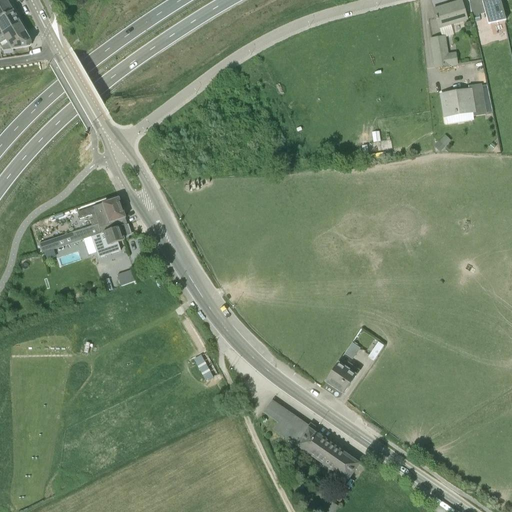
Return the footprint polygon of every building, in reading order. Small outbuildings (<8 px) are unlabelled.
[(0,19),(13,12),(5,0),(3,0),(0,2),(0,19)] [(506,19),(500,0),(488,0),(482,2),(487,16),(489,24),(506,19)] [(439,29),(449,26),(467,21),(461,1),(433,9),(439,29)] [(0,30),(2,34),(3,34),(20,24),(13,12),(0,19),(0,30)] [(0,42),(1,44),(6,41),(7,44),(8,43),(8,44),(25,33),(20,24),(3,34),(2,34),(0,35),(0,42)] [(6,45),(1,48),(3,51),(30,47),(31,44),(25,33),(8,44),(8,43),(7,44),(6,44),(6,45)] [(436,68),(446,66),(457,65),(455,54),(447,55),(444,39),(431,41),(436,68)] [(446,116),(472,112),(469,92),(443,96),(446,116)] [(445,147),(439,141),(434,147),(440,153),(445,147)] [(103,233),(128,225),(118,199),(78,213),(80,219),(92,216),(93,220),(91,221),(93,226),(39,244),(43,254),(45,253),(54,250),(103,233)] [(128,225),(103,233),(99,235),(103,246),(100,247),(103,255),(120,249),(117,241),(124,239),(123,238),(127,236),(129,233),(127,229),(129,228),(128,225)] [(56,257),(54,250),(45,253),(47,260),(56,257)] [(132,271),(117,276),(121,287),(136,282),(132,271)] [(104,281),(107,292),(112,290),(109,279),(104,281)] [(377,360),(387,344),(380,339),(370,355),(377,360)] [(359,350),(352,344),(345,355),(352,360),(359,350)] [(203,354),(196,358),(208,381),(216,377),(203,354)] [(346,366),(340,362),(325,383),(343,396),(359,372),(347,364),(346,366)] [(309,428),(302,423),(301,423),(272,403),(264,414),(279,424),(274,431),(324,466),(323,468),(326,470),(328,468),(347,482),(359,465),(312,433),(315,428),(311,425),(309,428)]
